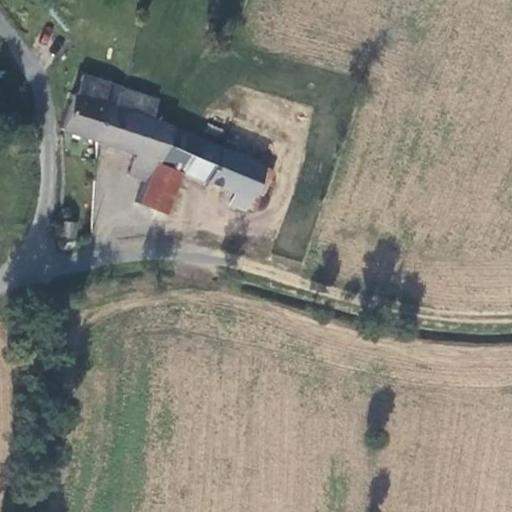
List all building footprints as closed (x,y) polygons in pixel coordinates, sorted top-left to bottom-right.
[(59,130),(89,137),(101,103),(112,106),(118,87),(84,74),(76,94),(71,92),(59,130)] [(159,102),(118,87),(112,106),(101,103),(89,137),(97,140),(133,150),(125,170),(131,173),(144,177),(151,158),(157,160),(171,127),(152,119),(159,102)] [(273,169),(284,143),(211,109),(202,131),(222,139),(219,147),(273,169)] [(179,169),(205,180),(219,147),(171,127),(157,160),(179,169)] [(256,210),(273,169),(219,147),(205,180),(232,192),(228,203),(242,209),(243,205),(256,210)] [(163,214),(179,169),(157,160),(151,158),(144,177),(135,202),(131,214),(153,223),(163,214)] [(122,196),(135,202),(144,177),(131,173),(122,196)] [(74,220),(58,218),(58,232),(72,234),(74,220)] [(60,237),(57,241),(57,246),(61,251),(67,251),(72,248),(73,243),(70,238),(65,236),(60,237)]
